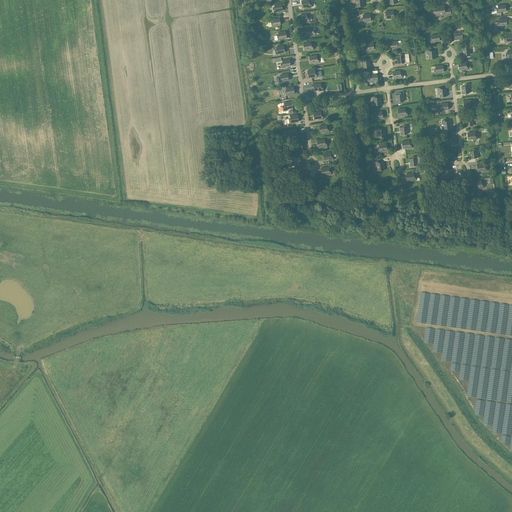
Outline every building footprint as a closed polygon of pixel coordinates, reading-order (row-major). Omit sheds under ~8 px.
[(274,8),(272,8),(273,13),(278,12),(278,11),(282,10),(281,4),(274,5),(274,8)] [(497,8),(496,8),(496,13),(501,13),(501,12),(505,11),(505,4),(497,5),(497,8)] [(432,6),(433,17),(451,15),(450,8),(444,9),(444,5),(432,6)] [(393,11),(385,12),(386,18),(390,18),(390,19),(395,18),(395,13),(393,14),(393,11)] [(299,15),(300,22),(304,21),(304,22),(309,22),(308,17),(307,17),(306,14),(299,15)] [(362,18),(361,18),(361,23),(366,22),(366,21),(371,21),(370,14),(362,15),(362,18)] [(272,22),(270,22),(271,27),(276,26),(276,25),(280,25),(279,18),(272,19),(272,22)] [(497,22),(498,27),(502,26),(502,25),(507,25),(506,18),(498,19),(499,22),(497,22)] [(305,29),(306,35),(310,35),(310,36),(315,35),(314,30),(313,30),(312,28),(305,29)] [(276,36),(277,40),(282,40),(282,39),(286,38),(285,31),(278,32),(278,35),(276,36)] [(454,33),(455,40),(462,39),(462,36),(464,36),(463,31),(458,32),(458,33),(454,33)] [(431,38),(430,38),(430,43),(435,42),(435,41),(439,41),(438,34),(431,35),(431,38)] [(388,42),(389,49),(394,48),(394,49),(399,49),(398,44),(396,44),(396,41),(388,42)] [(303,43),(304,50),(308,49),(308,50),(313,50),(312,45),(311,45),(310,42),(303,43)] [(365,47),(364,47),(365,52),(369,51),(369,50),(374,50),(373,43),(365,44),(365,47)] [(465,47),(462,48),(463,55),(469,54),(469,50),(470,50),(469,45),(464,46),(465,47)] [(276,50),(274,50),(275,55),(280,54),(280,53),(284,53),(283,46),(276,47),(276,50)] [(431,50),(427,50),(427,55),(428,55),(429,59),(435,58),(434,51),(432,51),(431,50)] [(399,56),(396,56),(397,64),(404,63),(403,58),(404,58),(404,54),(403,52),(402,52),(402,54),(399,54),(399,56)] [(316,55),(309,56),(310,63),(314,62),(314,63),(319,63),(318,58),(317,58),(316,55)] [(280,63),(281,68),(286,68),(286,67),(290,66),(289,59),(282,60),(282,63),(280,63)] [(366,59),(361,59),(362,64),(363,64),(363,68),(370,67),(369,60),(366,60),(366,59)] [(465,62),(458,63),(459,70),(463,69),(463,70),(468,70),(467,65),(466,65),(465,62)] [(434,69),(434,74),(439,73),(439,72),(443,72),(442,65),(435,66),(435,69),(434,69)] [(314,70),(307,71),(308,78),(312,77),(312,78),(317,77),(316,72),(315,73),(314,70)] [(392,72),(393,78),(398,78),(398,79),(402,78),(402,73),(400,73),(400,71),(392,72)] [(280,78),(278,78),(279,83),(284,82),(284,81),(288,80),(287,74),(280,75),(280,78)] [(369,77),(368,78),(369,82),(373,82),(373,81),(378,80),(377,74),(369,75),(369,77)] [(320,83),(313,84),(314,91),(318,90),(318,91),(323,91),(322,86),(321,86),(320,83)] [(461,87),(462,94),(469,93),(468,89),(469,89),(468,84),(464,85),(464,86),(461,87)] [(286,91),(284,91),(285,96),(290,95),(290,94),(294,94),(293,87),(285,88),(286,91)] [(437,88),(438,93),(439,93),(440,97),(446,96),(445,89),(442,89),(442,88),(437,88)] [(398,95),(395,95),(396,103),(403,102),(402,97),(403,97),(403,93),(398,93),(398,95)] [(377,96),(372,97),(373,101),(374,101),(374,106),(381,105),(380,97),(377,98),(377,96)] [(463,101),(464,108),(468,107),(468,108),(473,107),(472,103),(471,103),(470,100),(463,101)] [(284,105),(282,106),(283,110),(288,110),(288,109),(292,108),(291,101),(283,103),(284,105)] [(438,107),(439,112),(444,111),(444,110),(448,110),(447,103),(440,104),(440,107),(438,107)] [(397,109),(398,116),(403,115),(403,116),(407,116),(407,111),(405,111),(405,108),(397,109)] [(313,113),(314,119),(318,119),(318,120),(323,119),(322,114),(321,114),(320,111),(313,113)] [(373,115),(374,120),(378,120),(378,119),(383,118),(382,111),(374,112),(374,115),(373,115)] [(288,119),(289,124),(294,123),(294,122),(298,122),(297,115),(289,116),(290,119),(288,119)] [(465,119),(466,127),(473,126),(472,121),(473,121),(473,116),(468,117),(468,118),(465,119)] [(442,120),(442,125),(443,125),(444,130),(451,129),(450,121),(447,121),(447,120),(442,120)] [(326,125),(319,126),(320,133),(324,132),(324,133),(329,132),(328,127),(327,128),(326,125)] [(399,127),(401,135),(407,134),(407,130),(408,130),(407,125),(402,126),(402,127),(399,127)] [(376,129),(377,134),(378,133),(378,138),(385,137),(384,129),(381,130),(381,128),(376,129)] [(288,133),(286,133),(287,138),(292,137),(292,136),(296,136),(295,129),(288,130),(288,133)] [(475,132),(467,133),(468,140),(472,139),(472,140),(477,140),(476,135),(475,135),(475,132)] [(443,139),(443,144),(448,143),(448,142),(452,142),(452,135),(444,136),(444,139),(443,139)] [(317,140),(318,147),(322,146),(322,147),(327,147),(326,142),(325,142),(324,139),(317,140)] [(401,142),(402,148),(407,148),(407,149),(412,148),(411,143),(409,143),(409,141),(401,142)] [(292,147),(293,152),(298,151),(298,150),(302,149),(301,143),(294,144),(294,146),(292,147)] [(379,148),(377,148),(378,153),(382,152),(382,151),(387,150),(386,144),(378,145),(379,148)] [(472,151),(469,151),(470,159),(477,158),(476,153),(477,153),(477,149),(472,149),(472,151)] [(330,152),(323,154),(324,160),(328,160),(328,161),(333,160),(332,155),(331,155),(330,152)] [(446,153),(447,157),(448,157),(448,162),(455,161),(454,153),(451,153),(451,152),(446,153)] [(412,159),(409,159),(410,167),(417,166),(416,161),(417,161),(416,156),(412,157),(412,159)] [(292,161),(291,161),(291,166),(296,165),(296,164),(300,164),(299,157),(292,158),(292,161)] [(375,162),(376,167),(377,166),(377,171),(384,170),(383,162),(380,163),(380,161),(375,162)] [(484,164),(476,165),(477,171),(482,171),(482,172),(487,171),(486,166),(484,166),(484,164)] [(321,168),(322,175),(326,174),(326,175),(331,174),(330,170),(329,170),(328,167),(321,168)] [(447,168),(443,169),(443,174),(444,174),(445,178),(452,177),(451,170),(448,170),(447,168)] [(413,173),(406,174),(407,181),(411,180),(411,181),(416,180),(415,175),(414,176),(413,173)] [(473,181),(474,188),(479,188),(479,189),(483,188),(483,183),(481,183),(481,180),(473,181)]
